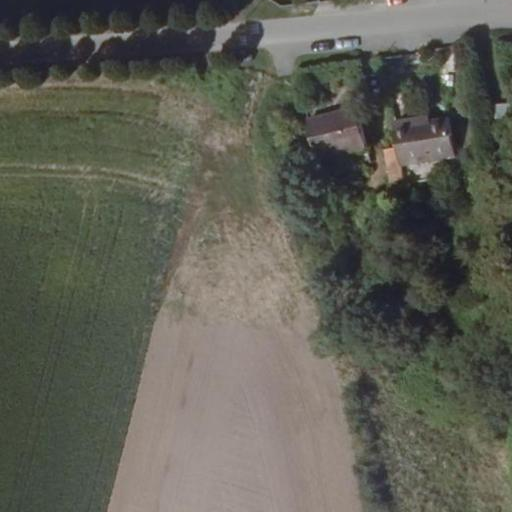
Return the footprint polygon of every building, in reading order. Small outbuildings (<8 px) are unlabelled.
[(357,113),(310,124),(320,164),(367,152),(357,113)] [(409,124),(395,126),(402,170),(455,161),(449,122),(410,128),(409,124)] [(389,187),(404,184),(401,164),(385,167),(389,187)] [(375,362),(373,380),(395,383),(397,364),(375,362)] [(369,444),(388,443),(387,413),(368,413),(369,444)]
